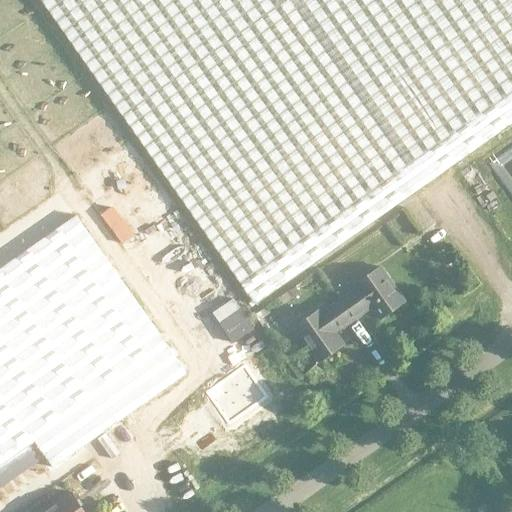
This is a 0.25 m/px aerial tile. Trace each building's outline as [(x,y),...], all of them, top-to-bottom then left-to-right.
[(511,123),(511,0),(41,0),(255,304),(511,123)] [(75,215),(0,267),(0,465),(35,441),(53,467),(187,373),(75,215)] [(357,287),(339,300),(353,320),(365,311),(364,310),(370,306),(379,319),(404,301),(380,266),(355,284),(357,287)] [(280,296),(279,296),(283,302),(299,291),(295,285),(280,296)] [(353,320),(339,300),(321,313),(319,309),(294,327),(319,361),(343,344),(334,331),(341,327),(341,328),(353,320)] [(268,397),(245,364),(205,392),(228,424),(268,397)] [(41,511),(84,511),(70,492),(41,511)]
